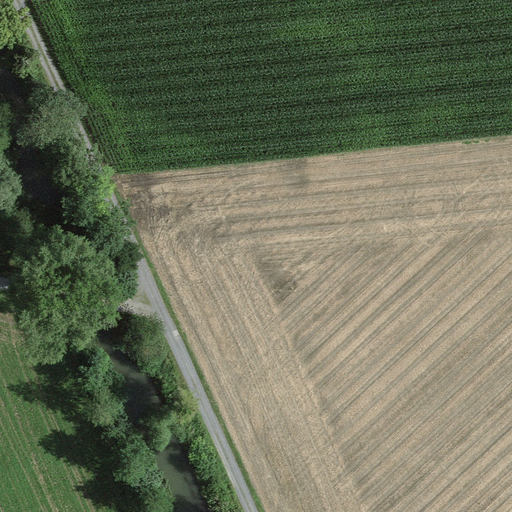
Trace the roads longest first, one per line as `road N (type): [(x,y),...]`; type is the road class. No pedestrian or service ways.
road 1 (track): [(162,311),(16,0)]
road 2 (track): [(253,511),(162,311)]
road 3 (track): [(162,311),(123,312),(0,284)]
